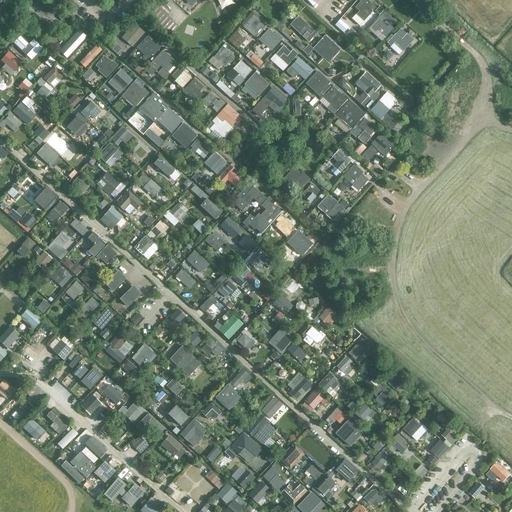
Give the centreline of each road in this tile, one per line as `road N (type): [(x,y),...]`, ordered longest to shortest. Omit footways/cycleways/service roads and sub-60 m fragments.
road 1 (residential): [(410,511),(0,138)]
road 2 (track): [(493,409),(408,326),(390,271),(400,213),(489,120)]
road 3 (unclassified): [(180,511),(27,376),(0,374)]
road 4 (track): [(0,424),(69,486),(71,511)]
